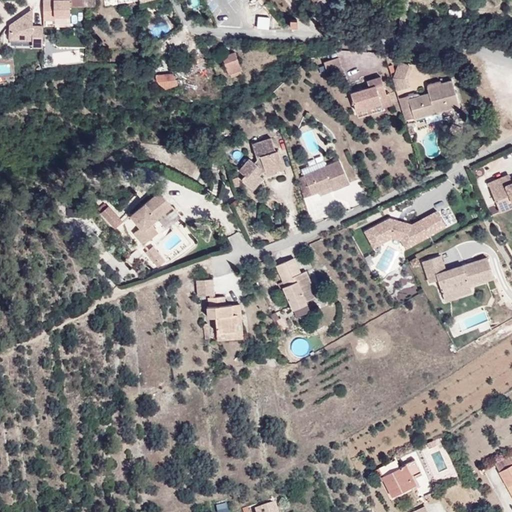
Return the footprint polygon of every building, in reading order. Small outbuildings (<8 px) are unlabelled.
[(41,0),(42,20),(69,20),(68,0),(41,0)] [(86,1),(86,0),(70,0),(70,8),(86,8),(86,1)] [(242,70),(235,52),(222,57),(229,75),(242,70)] [(343,72),(338,57),(324,62),(328,77),(343,72)] [(412,66),(399,61),(393,77),(397,90),(410,86),(408,78),(412,66)] [(177,84),(173,73),(156,74),(157,80),(158,82),(165,88),(177,84)] [(381,103),(379,96),(386,93),(383,84),(381,77),(367,81),(369,87),(351,93),(356,111),(380,104),(381,103)] [(460,107),(452,80),(441,83),(441,81),(428,85),(427,86),(429,93),(430,95),(421,97),(420,95),(420,94),(417,93),(399,99),(406,121),(414,118),(414,119),(425,116),(427,123),(453,116),(454,113),(453,108),(460,107)] [(393,105),(389,93),(386,93),(379,96),(381,103),(380,104),(382,109),(393,105)] [(275,171),(273,165),(282,162),(278,150),(276,150),(271,137),(252,144),(258,161),(256,164),(250,158),(239,171),(244,175),(242,178),(243,182),(253,190),(263,178),(260,175),(261,172),(265,171),(267,176),(276,173),(275,171)] [(304,175),(326,166),(323,160),(301,169),(304,175)] [(350,183),(339,160),(326,166),(304,175),(312,195),(319,192),(332,186),(334,190),(350,183)] [(284,168),(282,162),(273,165),(275,171),(284,168)] [(151,181),(151,171),(135,174),(135,182),(151,181)] [(312,195),(304,175),(298,178),(305,198),(312,195)] [(511,181),(511,179),(509,175),(488,184),(496,201),(509,195),(511,201),(511,181)] [(238,177),(232,179),(234,187),(241,185),(238,177)] [(320,196),(334,190),(332,186),(319,192),(320,196)] [(180,215),(159,191),(131,215),(141,227),(134,233),(144,245),(180,215)] [(511,206),(511,201),(509,195),(496,201),(500,212),(511,206)] [(120,218),(109,205),(108,206),(105,203),(98,208),(112,224),(120,218)] [(406,248),(445,226),(437,211),(412,224),(390,218),(372,228),(380,243),(392,237),(401,240),(406,248)] [(116,228),(124,222),(120,218),(112,224),(116,228)] [(380,243),(372,228),(365,231),(374,247),(380,243)] [(149,256),(157,249),(153,245),(145,252),(149,256)] [(166,260),(157,249),(149,256),(158,267),(166,260)] [(446,271),(440,255),(423,261),(430,282),(438,280),(441,290),(451,287),(453,293),(471,288),(470,285),(494,278),(487,257),(463,265),(465,270),(454,274),(452,269),(446,271)] [(301,273),(294,257),(285,261),(293,277),(301,273)] [(317,296),(306,270),(301,273),(293,277),(285,261),(276,266),(283,281),(278,283),(280,288),(283,287),(293,310),(307,303),(306,301),(317,296)] [(465,270),(463,265),(452,269),(454,274),(465,270)] [(215,294),(213,278),(197,279),(198,295),(209,294),(215,294)] [(445,300),(472,291),(471,288),(453,293),(451,287),(441,290),(445,300)] [(233,314),(232,304),(226,305),(225,296),(215,297),(210,297),(208,298),(209,306),(207,307),(208,318),(216,317),(218,333),(236,331),(236,323),(238,323),(237,314),(233,314)] [(243,338),(240,304),(232,305),(233,314),(237,314),(238,323),(236,323),(236,331),(218,333),(217,333),(218,340),(243,338)] [(284,327),(277,311),(271,314),(280,330),(284,327)] [(436,445),(433,440),(427,443),(429,448),(436,445)] [(511,464),(511,458),(509,453),(494,462),(499,471),(511,464)] [(421,472),(415,459),(382,476),(392,497),(416,484),(412,477),(421,472)] [(511,464),(499,471),(507,486),(511,483),(511,464)] [(277,511),(275,503),(256,509),(256,511),(277,511)]
